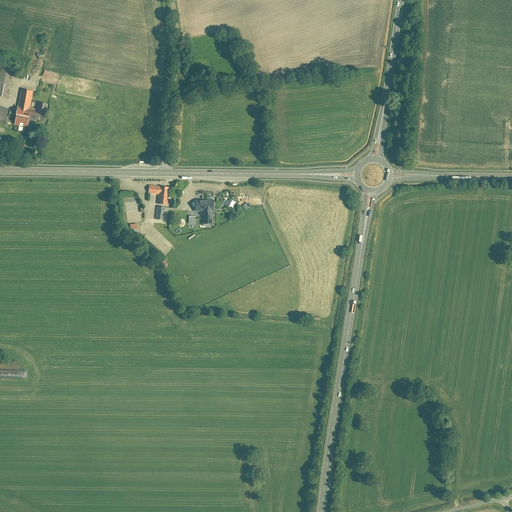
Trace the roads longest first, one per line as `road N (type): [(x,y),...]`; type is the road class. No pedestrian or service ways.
road 1 (primary): [(366,223),(321,511)]
road 2 (residential): [(164,172),(177,53),(172,0)]
road 3 (primary): [(0,170),(164,172)]
road 4 (primary): [(164,172),(320,174)]
road 5 (secondary): [(400,0),(380,132)]
